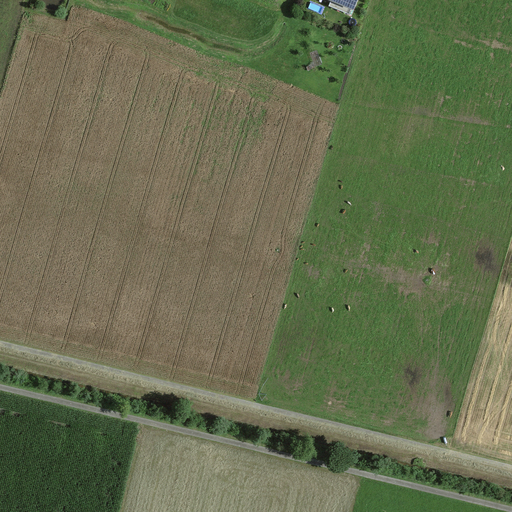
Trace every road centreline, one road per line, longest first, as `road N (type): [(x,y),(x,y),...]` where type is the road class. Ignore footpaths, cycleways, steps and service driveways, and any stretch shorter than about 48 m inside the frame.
road 1 (track): [(0,343),(511,468)]
road 2 (track): [(511,509),(0,387)]
